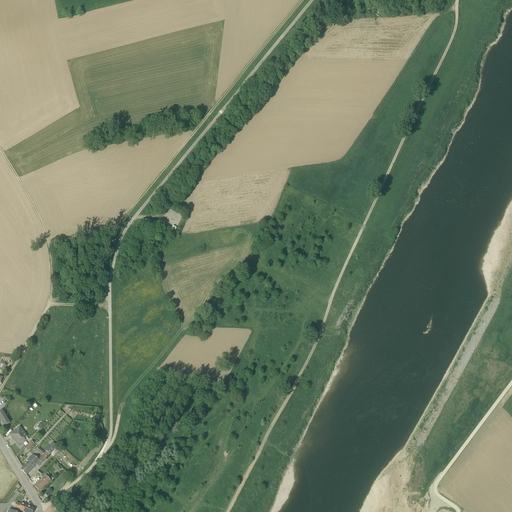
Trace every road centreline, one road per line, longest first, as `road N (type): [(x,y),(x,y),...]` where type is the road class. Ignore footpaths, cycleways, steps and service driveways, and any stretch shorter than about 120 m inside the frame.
road 1 (track): [(457,0),(448,47),(309,359),(228,511)]
road 2 (track): [(302,0),(134,203),(94,283),(51,303)]
road 3 (track): [(0,154),(44,234),(51,303)]
